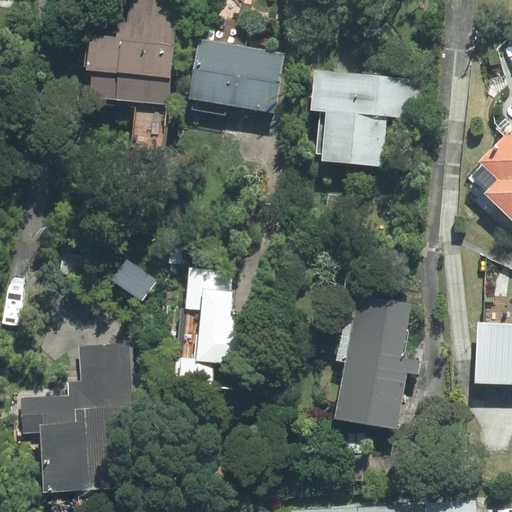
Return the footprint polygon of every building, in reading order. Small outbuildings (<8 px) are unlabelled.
[(166,0),(84,0),(76,103),(163,110),(172,0),(166,0)] [(193,44),(183,104),(271,119),(281,58),(193,44)] [(419,88),(300,71),(292,124),(316,128),(310,167),(377,177),(384,125),(413,129),(419,88)] [(511,132),(467,177),(483,193),(470,205),(505,240),(511,233),(511,132)] [(230,277),(185,273),(181,314),(194,315),(188,369),(238,373),(241,337),(225,321),(230,277)] [(430,308),(342,288),(312,425),(399,445),(430,308)] [(511,391),(511,328),(465,328),(464,390),(511,391)] [(34,436),(37,499),(138,494),(129,346),(76,349),(78,383),(63,384),(64,399),(18,401),(20,436),(34,436)] [(473,511),(473,503),(293,509),(293,511),(473,511)]
